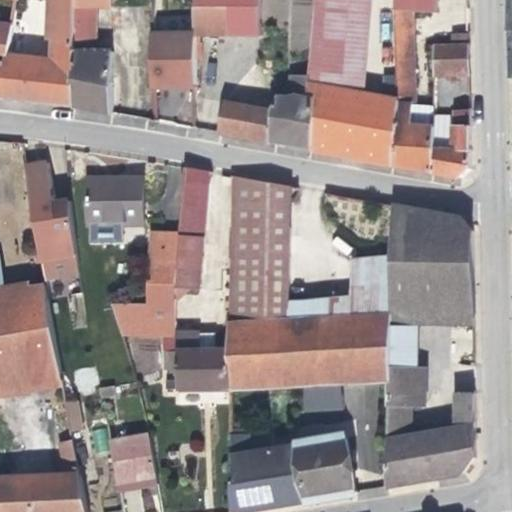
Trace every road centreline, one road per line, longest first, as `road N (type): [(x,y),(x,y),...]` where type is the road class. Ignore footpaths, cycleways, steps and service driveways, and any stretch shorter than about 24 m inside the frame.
road 1 (residential): [(0,120),(490,200)]
road 2 (tertiary): [(496,492),(490,200)]
road 3 (tertiary): [(490,200),(489,0)]
